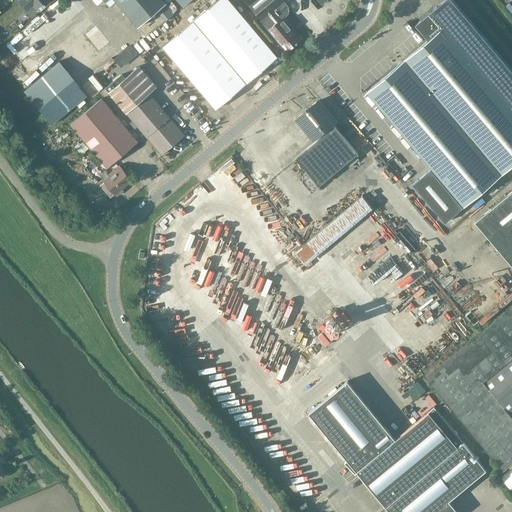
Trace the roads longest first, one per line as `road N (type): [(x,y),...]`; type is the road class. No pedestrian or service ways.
road 1 (unknown): [(266,255),(237,210),(207,204),(182,224),(171,265),(195,315),(277,419),(365,338),(352,297),(289,276)]
road 2 (tertiary): [(114,255),(140,212),(363,23),(370,0)]
road 3 (tertiary): [(271,511),(123,329),(114,255)]
road 4 (unclassified): [(0,374),(107,511)]
road 5 (unclassified): [(114,255),(58,236),(0,161)]
